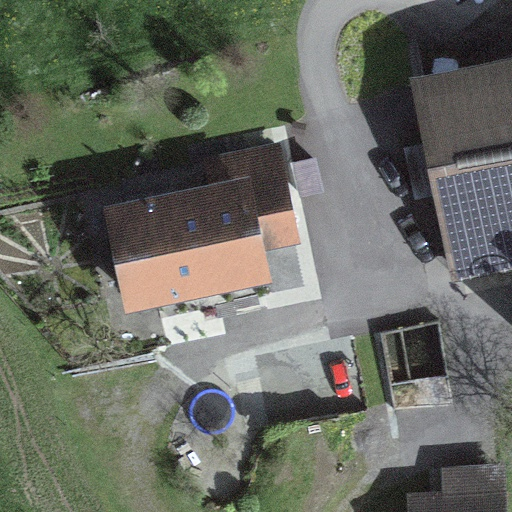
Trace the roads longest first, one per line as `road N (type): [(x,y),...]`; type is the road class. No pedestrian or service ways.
road 1 (track): [(166,511),(131,448),(208,371),(315,303),(368,290),(355,140),(462,60),(511,44)]
road 2 (track): [(357,511),(479,397),(482,302)]
